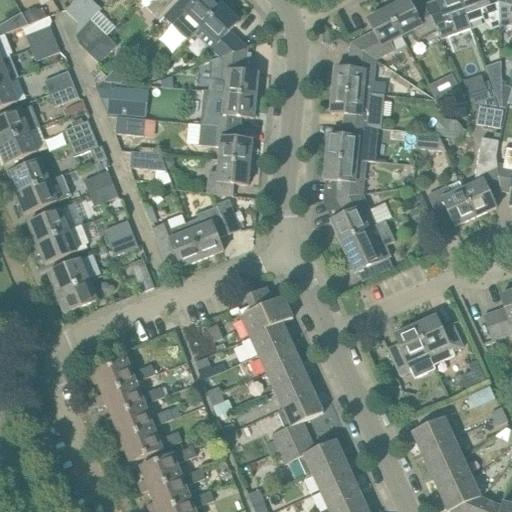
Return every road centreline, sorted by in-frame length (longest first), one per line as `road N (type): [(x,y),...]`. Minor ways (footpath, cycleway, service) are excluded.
road 1 (residential): [(106,511),(53,374),(58,348),(288,252)]
road 2 (unclassified): [(288,252),(293,22)]
road 3 (unclassified): [(409,511),(328,334)]
road 4 (residential): [(328,334),(445,282)]
